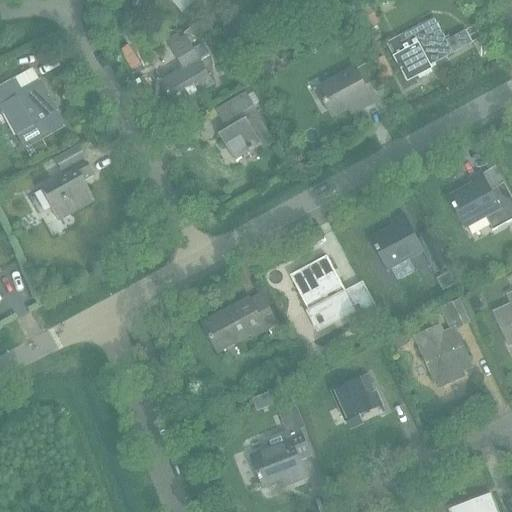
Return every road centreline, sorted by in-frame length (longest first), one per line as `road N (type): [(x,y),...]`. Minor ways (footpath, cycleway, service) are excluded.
road 1 (tertiary): [(199,258),(511,89)]
road 2 (residential): [(199,258),(57,0)]
road 3 (unclassified): [(177,511),(104,312)]
road 4 (residential): [(330,511),(511,422)]
